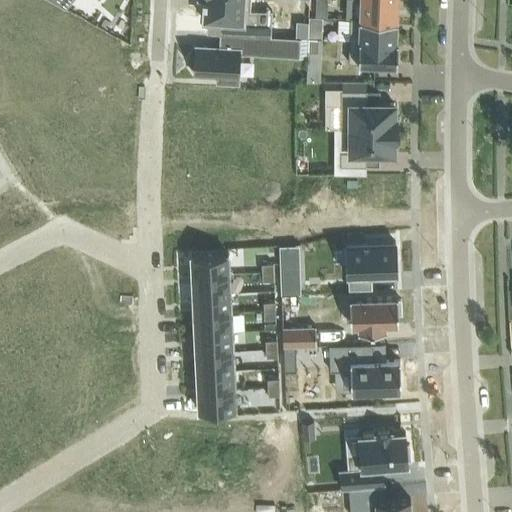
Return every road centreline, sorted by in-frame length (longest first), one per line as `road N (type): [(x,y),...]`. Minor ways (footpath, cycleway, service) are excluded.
road 1 (residential): [(149,265),(153,408),(0,497)]
road 2 (residential): [(475,511),(463,209)]
road 3 (residential): [(159,0),(149,265)]
road 4 (residential): [(0,263),(66,227),(149,265)]
road 5 (residential): [(463,209),(462,75)]
